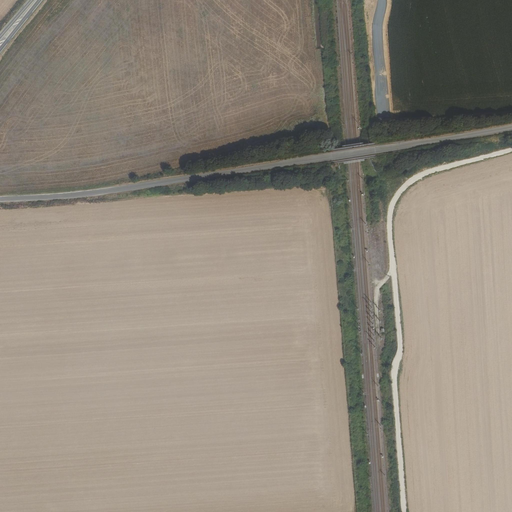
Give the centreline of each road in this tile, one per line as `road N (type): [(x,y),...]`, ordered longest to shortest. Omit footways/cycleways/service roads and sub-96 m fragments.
road 1 (tertiary): [(511,127),(0,199)]
road 2 (track): [(403,511),(391,380),(399,346),(392,202),(423,173),(511,150)]
